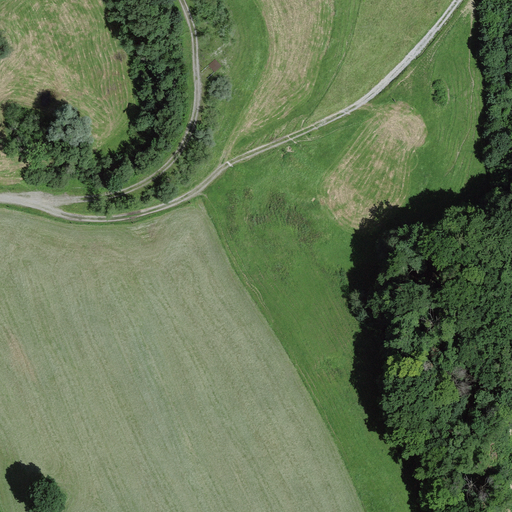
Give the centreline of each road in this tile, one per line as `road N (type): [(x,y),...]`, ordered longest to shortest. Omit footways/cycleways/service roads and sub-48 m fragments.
road 1 (track): [(0,198),(74,218),(139,213),(195,193),(241,153),(358,105),(455,0)]
road 2 (track): [(31,202),(132,187),(184,143),(197,107),(197,69),(181,0)]
